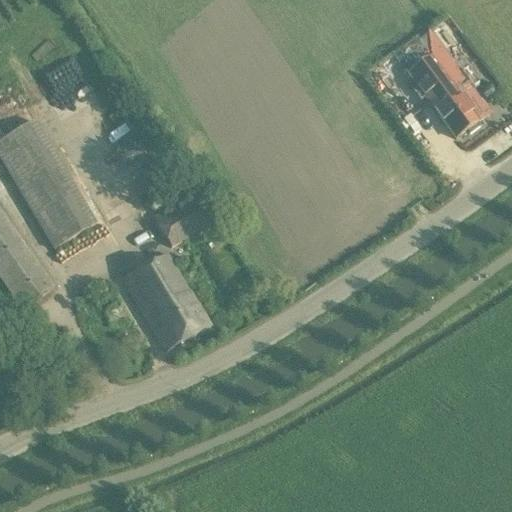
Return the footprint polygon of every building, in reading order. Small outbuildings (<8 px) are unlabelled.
[(394,55),(455,139),(467,130),(469,133),(479,127),(476,124),(488,115),(427,31),(394,55)] [(0,163),(54,251),(95,226),(32,123),(0,142),(0,163)] [(170,249),(209,227),(191,196),(153,218),(170,249)] [(0,278),(23,311),(54,289),(0,213),(0,278)] [(166,354),(209,327),(167,256),(123,282),(166,354)]
